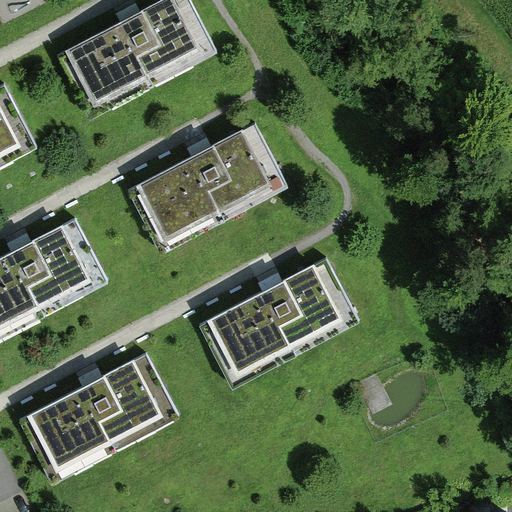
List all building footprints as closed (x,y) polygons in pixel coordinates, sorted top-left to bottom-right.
[(226,45),(201,0),(159,0),(65,50),(98,113),(226,45)] [(0,165),(46,141),(12,78),(0,84),(0,165)] [(296,180),(262,117),(133,187),(167,250),(296,180)] [(0,337),(112,278),(77,214),(0,255),(0,337)] [(332,252),(200,321),(233,385),(366,316),(332,252)] [(148,347),(16,416),(50,481),(182,412),(148,347)]
